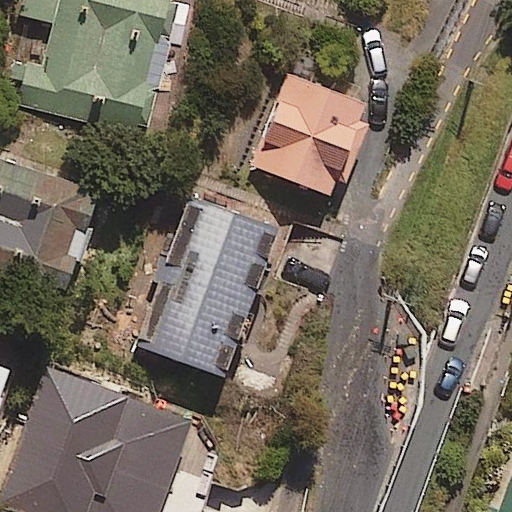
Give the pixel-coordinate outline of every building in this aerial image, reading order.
[(168,0),(22,0),(19,15),(49,22),(38,64),(17,59),(7,101),(134,134),(168,0)] [(364,103),(286,73),(251,164),(328,195),(364,103)] [(94,183),(0,157),(0,274),(64,292),(94,183)] [(272,228),(186,194),(129,339),(216,373),(272,228)] [(0,376),(12,340),(0,336),(0,376)] [(511,511),(511,463),(496,511),(511,511)]
